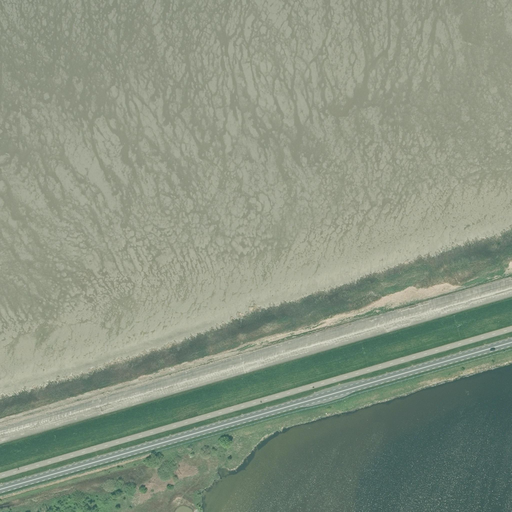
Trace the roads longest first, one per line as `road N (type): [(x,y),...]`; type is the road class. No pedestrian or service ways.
road 1 (unclassified): [(0,476),(511,328)]
road 2 (primary): [(0,489),(511,342)]
